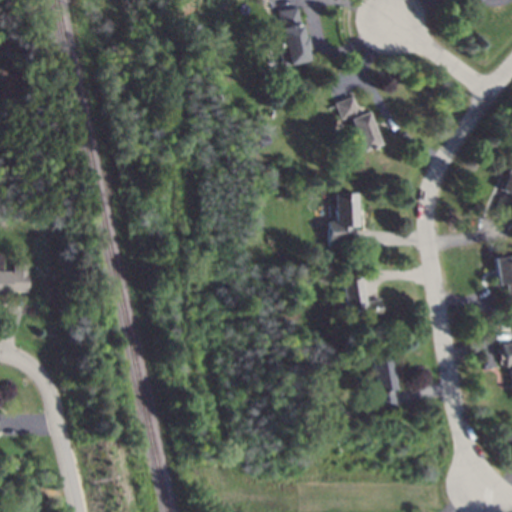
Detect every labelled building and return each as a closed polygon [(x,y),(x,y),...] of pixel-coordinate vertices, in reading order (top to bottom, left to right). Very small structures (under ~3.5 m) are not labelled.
[(280,36),(274,37),(279,65),(307,60),(297,6),(275,10),(280,36)] [(364,110),(355,114),(349,95),(331,102),(337,118),(346,115),(358,151),(376,144),(364,110)] [(511,162),(507,161),(497,189),(498,190),(490,214),(507,220),(511,207),(511,162)] [(324,246),(346,245),(345,226),(353,226),(352,192),(324,194),(325,207),(330,207),(331,220),(323,220),(324,246)] [(511,298),(511,253),(494,256),(500,300),(511,298)] [(0,292),(25,293),(26,262),(10,262),(10,271),(0,270),(0,292)] [(376,298),(360,301),(356,277),(337,281),(342,311),(352,310),(354,321),(379,317),(376,298)] [(511,385),(511,340),(499,343),(502,367),(509,366),(511,385)] [(393,405),(387,356),(366,359),(372,408),(393,405)]
